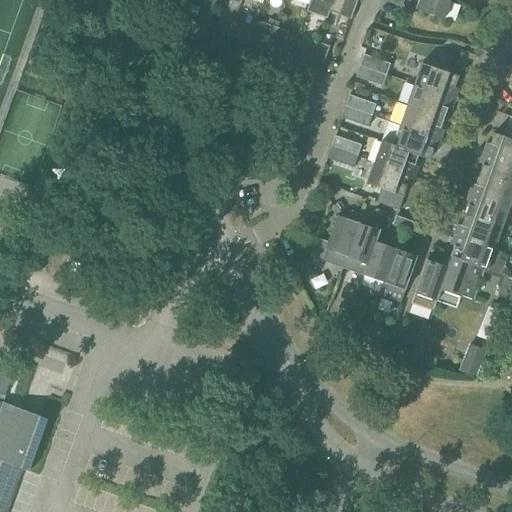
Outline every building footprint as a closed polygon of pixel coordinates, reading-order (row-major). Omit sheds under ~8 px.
[(311,0),(307,12),(328,19),(330,12),(333,0),(311,0)] [(333,0),(330,12),(351,20),(358,0),(333,0)] [(409,0),(407,7),(444,20),(450,0),(409,0)] [(258,21),(248,48),(258,51),(268,55),(277,29),(279,24),(268,20),(267,25),(258,21)] [(279,59),(288,33),(277,29),(268,55),(279,59)] [(307,39),(298,65),(309,69),(319,43),(307,39)] [(321,73),(330,47),(319,43),(309,69),(321,73)] [(391,64),(364,55),(361,66),(387,75),(391,64)] [(459,77),(422,64),(415,85),(455,100),(459,89),(456,87),(459,77)] [(357,77),(383,86),(387,75),(361,66),(357,77)] [(301,92),(278,84),(274,95),(297,103),(301,92)] [(455,100),(415,85),(408,106),(445,119),(449,109),(452,110),(455,100)] [(270,106),(282,110),(293,114),(297,103),(274,95),(270,106)] [(376,105),(350,96),(346,107),(372,116),(376,105)] [(445,119),(408,106),(400,126),(440,140),(444,130),(441,129),(445,119)] [(342,118),(368,127),(372,116),(346,107),(342,118)] [(282,110),(278,121),(299,129),(303,117),(293,114),(282,110)] [(274,132),(285,136),(296,140),(299,129),(278,121),(274,132)] [(389,122),(382,141),(394,145),(393,146),(419,155),(418,156),(430,160),(434,150),(436,151),(440,140),(400,126),(389,122)] [(491,144),(487,143),(483,153),(511,163),(511,139),(495,134),(491,144)] [(285,136),(281,147),(303,155),(307,144),(296,140),(285,136)] [(362,145),(335,136),(332,147),(358,156),(362,145)] [(415,165),(418,156),(419,155),(393,146),(394,145),(382,141),(375,163),(415,177),(419,166),(415,165)] [(281,147),(277,159),(299,167),(303,155),(281,147)] [(328,158),(354,167),(358,156),(332,147),(328,158)] [(480,163),(483,164),(479,175),(511,186),(511,163),(483,153),(480,163)] [(375,163),(368,183),(381,188),(376,203),(399,211),(404,196),(408,185),(411,187),(415,177),(375,163)] [(476,185),(473,184),(469,194),(510,208),(511,201),(511,186),(479,175),(476,185)] [(465,204),(468,205),(465,215),(502,229),(510,208),(469,194),(465,204)] [(343,269),(363,276),(375,242),(376,242),(380,231),(379,231),(386,212),(375,209),(370,223),(377,225),(375,229),(360,224),(355,235),(343,269)] [(308,262),(320,266),(322,261),(343,269),(355,235),(360,224),(359,223),(362,215),(351,211),(348,220),(338,216),(328,242),(317,238),(308,262)] [(461,226),(458,225),(455,235),(495,250),(502,229),(465,215),(461,226)] [(397,216),(394,225),(403,228),(406,219),(397,216)] [(406,219),(403,228),(421,234),(424,226),(406,219)] [(451,245),(454,246),(451,257),(488,270),(495,250),(455,235),(451,245)] [(363,276),(383,283),(395,249),(376,242),(375,242),(363,276)] [(379,295),(401,303),(418,257),(395,249),(383,283),(379,295)] [(487,271),(488,270),(451,257),(447,267),(448,268),(440,291),(441,291),(460,298),(461,296),(475,300),(485,270),(487,271)] [(447,267),(426,260),(410,306),(432,314),(441,291),(440,291),(448,268),(447,267)] [(511,277),(506,275),(502,285),(511,289),(511,277)] [(502,285),(498,296),(507,299),(511,289),(502,285)] [(346,327),(353,330),(355,323),(349,320),(346,327)] [(389,333),(368,325),(363,339),(385,346),(389,333)] [(427,328),(420,349),(430,352),(437,331),(436,331),(427,328)] [(470,345),(460,371),(475,377),(485,351),(470,345)] [(0,368),(0,393),(6,395),(14,373),(0,368)] [(0,511),(7,511),(23,468),(30,470),(48,419),(3,403),(6,395),(0,393),(0,511)]
